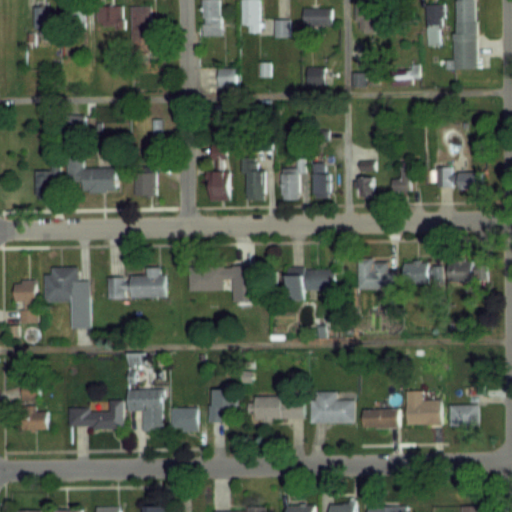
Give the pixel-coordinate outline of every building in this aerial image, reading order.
[(221,0),(203,0),(203,35),(221,35),(221,0)] [(250,32),(260,32),(260,0),(241,0),(242,25),(250,25),(250,32)] [(356,0),(356,30),(375,30),(375,0),(356,0)] [(477,67),(477,0),(455,0),(455,60),(447,60),(447,67),(477,67)] [(426,3),(426,45),(445,45),(445,3),(426,3)] [(124,26),(124,5),(97,5),(97,26),(124,26)] [(50,6),(34,6),(34,28),(50,28),(50,6)] [(151,6),(132,6),(132,46),(151,46),(151,6)] [(331,8),(303,8),(303,25),(331,25),(331,8)] [(289,19),(274,19),(274,36),(289,36),(289,19)] [(330,67),(303,67),(303,84),(330,84),(330,67)] [(84,167),(84,158),(68,158),(68,183),(81,183),(81,192),(118,192),(118,167),(84,167)] [(230,169),(226,169),(226,158),(216,158),(216,170),(212,170),(212,200),(230,200),(230,169)] [(245,160),(246,200),(266,199),(265,170),(257,170),(257,160),(245,160)] [(314,163),(314,197),(330,197),(330,163),(314,163)] [(393,178),(393,191),(414,191),(414,166),(402,166),(402,178),(393,178)] [(136,167),(136,194),(158,194),(158,167),(136,167)] [(437,168),(438,187),(452,187),(451,167),(437,168)] [(54,194),(54,170),(37,170),(37,194),(54,194)] [(300,200),(300,172),(282,172),(282,200),(300,200)] [(459,172),(459,189),(481,189),(481,172),(459,172)] [(375,195),(375,177),(357,177),(357,195),(375,195)] [(389,268),(389,260),(359,260),(359,289),(397,289),(397,268),(389,268)] [(482,261),(449,261),(449,281),(482,281),(482,261)] [(405,283),(443,283),(443,263),(405,263),(405,283)] [(249,265),(189,266),(189,290),(213,290),(213,281),(249,280),(249,265)] [(46,301),(72,300),(73,328),(91,327),(90,286),(79,286),(78,266),(53,267),(54,273),(45,273),(46,301)] [(128,275),(128,280),(120,280),(120,297),(166,295),(165,267),(146,267),(146,274),(128,275)] [(335,267),(288,267),(288,290),(335,290),(335,267)] [(23,300),(23,322),(38,322),(38,279),(16,279),(16,300),(23,300)] [(164,389),(128,390),(129,411),(143,411),(144,431),(165,431),(164,389)] [(215,413),(237,413),(237,389),(215,389),(215,413)] [(424,390),(407,390),(407,425),(441,425),(441,399),(424,399),(424,390)] [(355,422),(355,400),(336,400),(336,392),(311,392),(311,422),(355,422)] [(301,419),(301,397),(254,397),(254,419),(301,419)] [(125,400),(110,400),(110,411),(70,411),(70,428),(125,428),(125,400)] [(450,404),(450,425),(479,425),(479,404),(450,404)] [(199,427),(199,407),(173,407),(173,427),(199,427)] [(363,428),(399,428),(399,409),(363,409),(363,428)] [(23,429),(48,429),(48,410),(23,410),(23,429)]
